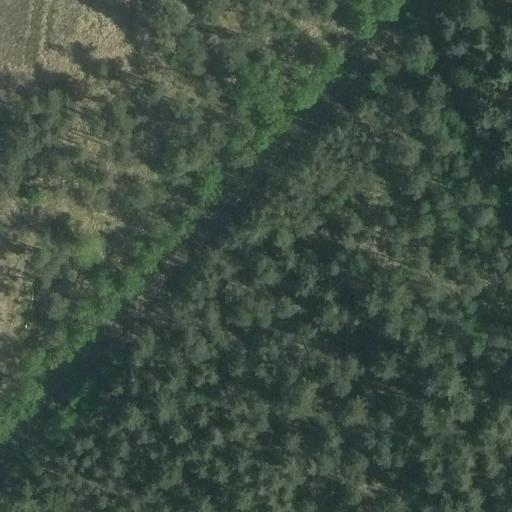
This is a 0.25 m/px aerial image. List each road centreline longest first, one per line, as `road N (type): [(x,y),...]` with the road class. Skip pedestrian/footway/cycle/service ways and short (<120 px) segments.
road 1 (track): [(405,0),(0,447)]
road 2 (track): [(511,178),(429,0)]
